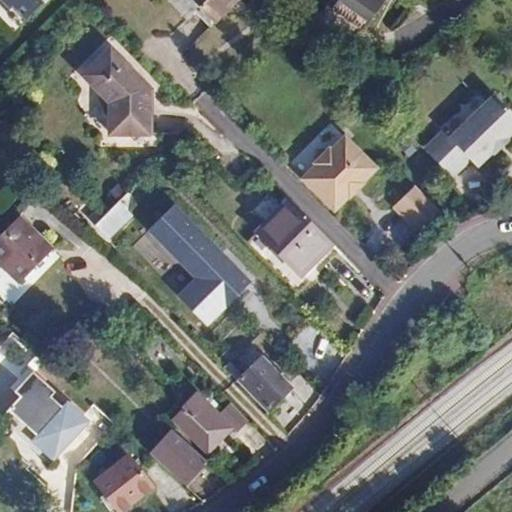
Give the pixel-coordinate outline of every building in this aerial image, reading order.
[(0,0),(0,15),(2,18),(7,14),(21,28),(49,0),(0,0)] [(188,0),(212,25),(230,8),(227,5),(232,0),(235,0),(238,2),(239,0),(188,0)] [(317,0),(308,11),(337,41),(351,24),(355,27),(378,0),(328,0),(326,3),(322,0),(317,0)] [(112,55),(86,81),(114,108),(114,139),(155,138),(155,109),(152,110),(151,93),(112,55)] [(442,136),(424,153),(452,182),(469,165),(476,172),(491,157),(494,159),(507,145),(506,143),(511,138),(511,117),(495,100),(448,143),(442,136)] [(313,168),(300,182),(333,212),(347,198),(348,199),(362,185),(360,183),(374,169),(342,138),(328,153),(326,151),(318,152),(312,158),(311,165),(313,168)] [(415,186),(394,208),(418,231),(440,209),(415,186)] [(109,239),(137,215),(112,187),(84,211),(109,239)] [(338,250),(288,201),(256,233),(307,282),(338,250)] [(214,330),(262,281),(180,202),(154,229),(201,274),(179,297),(214,330)] [(47,253),(13,219),(0,232),(0,272),(14,286),(47,253)] [(257,338),(227,365),(239,378),(269,352),(257,338)] [(270,355),(244,380),(273,409),(298,384),(270,355)] [(63,389),(41,370),(24,389),(28,396),(15,409),(16,429),(53,461),(88,422),(58,395),(63,389)] [(181,414),(173,423),(206,454),(227,431),(191,396),(177,410),(181,414)] [(245,421),(227,403),(216,414),(234,432),(245,421)] [(183,483),(203,462),(171,433),(152,453),(183,483)] [(127,459),(95,486),(117,511),(120,511),(151,486),(127,459)]
